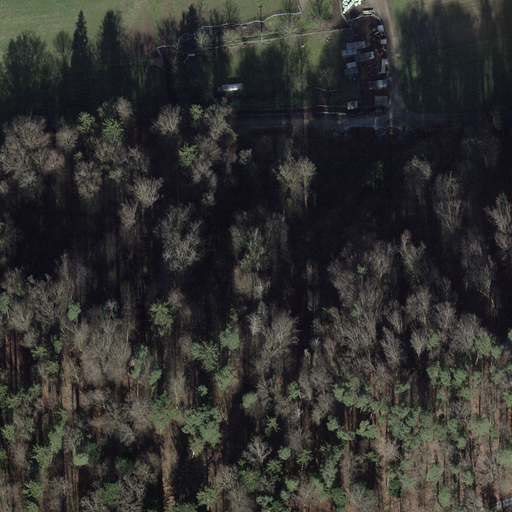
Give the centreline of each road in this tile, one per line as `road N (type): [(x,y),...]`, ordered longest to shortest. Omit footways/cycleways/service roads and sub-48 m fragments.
road 1 (track): [(0,162),(110,124),(388,118),(397,108),(383,0)]
road 2 (track): [(179,511),(251,385)]
road 3 (track): [(511,117),(388,118)]
